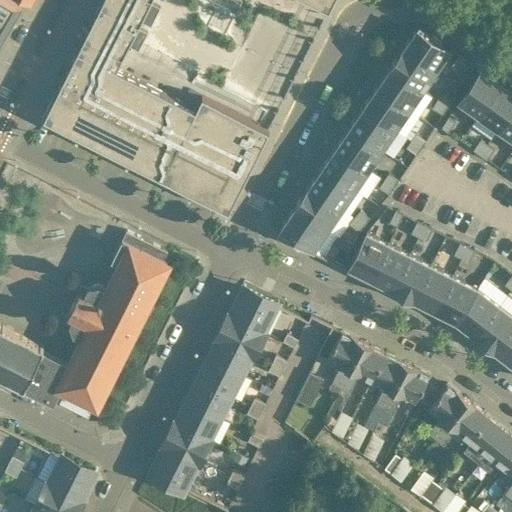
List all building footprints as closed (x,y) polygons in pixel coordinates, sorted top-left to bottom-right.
[(0,0),(0,19),(9,24),(20,5),(11,0),(0,0)] [(269,127),(202,93),(195,107),(116,67),(121,57),(129,40),(138,45),(148,26),(139,22),(142,15),(151,20),(160,1),(157,0),(310,0),(328,9),(332,0),(101,0),(43,115),(228,209),(269,127)] [(9,24),(0,19),(0,42),(5,34),(3,34),(9,24)] [(403,46),(436,69),(450,48),(440,42),(442,39),(419,23),(403,46)] [(389,66),(422,89),(436,69),(403,46),(389,66)] [(459,53),(452,63),(458,68),(466,58),(459,53)] [(422,89),(389,66),(376,86),(409,108),(422,89)] [(481,67),(458,100),(478,114),(502,81),(481,67)] [(478,114),(498,128),(511,107),(511,88),(502,81),(478,114)] [(409,108),(376,86),(362,106),(395,128),(409,108)] [(441,92),(437,99),(447,106),(452,98),(441,92)] [(235,95),(229,106),(248,116),(254,105),(235,95)] [(443,113),(447,106),(437,99),(432,106),(443,113)] [(395,128),(362,106),(349,126),(382,148),(395,128)] [(511,107),(498,128),(511,137),(511,107)] [(441,126),(448,131),(455,121),(448,115),(441,126)] [(335,145),(368,168),(382,148),(349,126),(335,145)] [(421,146),(426,139),(416,132),(411,139),(421,146)] [(480,153),(487,143),(480,138),(473,148),(480,153)] [(416,153),(421,146),(411,139),(406,146),(416,153)] [(494,148),(487,143),(480,153),(487,158),(494,148)] [(322,165),(355,188),(368,168),(335,145),(322,165)] [(355,188),(322,165),(308,185),(341,208),(355,188)] [(399,179),(389,171),(384,179),(394,186),(399,179)] [(394,186),(384,179),(379,186),(389,193),(394,186)] [(295,205),(328,227),(341,208),(308,185),(295,205)] [(303,246),(305,242),(314,248),(328,227),(295,205),(276,232),(290,239),(289,240),(290,240),(291,238),(300,244),(299,245),(300,245),(303,246)] [(364,223),(370,217),(360,209),(354,215),(364,223)] [(403,213),(395,209),(389,220),(397,224),(403,213)] [(359,230),(364,223),(354,215),(349,222),(359,230)] [(418,235),(424,224),(417,220),(411,231),(418,235)] [(432,228),(424,224),(418,235),(426,239),(432,228)] [(107,287),(97,282),(87,286),(81,283),(64,318),(69,321),(73,331),(82,336),(68,363),(41,349),(43,345),(0,323),(0,369),(54,394),(60,382),(96,400),(167,259),(163,258),(167,249),(126,229),(112,257),(120,261),(107,287)] [(371,277),(389,241),(366,230),(348,266),(371,277)] [(410,252),(389,241),(371,277),(392,288),(410,252)] [(321,253),(333,259),(338,247),(327,242),(321,253)] [(461,257),(467,245),(459,242),(454,253),(461,257)] [(475,249),(467,245),(461,257),(469,261),(475,249)] [(432,263),(410,252),(392,288),(413,299),(432,263)] [(453,273),(432,263),(413,299),(435,309),(453,273)] [(478,286),(453,273),(435,309),(456,320),(478,286)] [(244,285),(234,305),(230,313),(228,311),(228,312),(263,330),(264,329),(263,329),(276,302),(244,285)] [(475,335),(500,303),(478,286),(456,320),(475,335)] [(511,326),(511,312),(500,303),(475,335),(494,349),(511,326)] [(263,330),(228,312),(227,313),(229,314),(226,320),(224,319),(224,320),(226,321),(223,327),(221,326),(220,327),(222,328),(219,334),(217,333),(217,334),(253,351),(252,350),(255,344),(256,345),(257,344),(255,343),(258,337),(259,338),(260,336),(259,336),(262,330),(263,330)] [(511,326),(494,349),(511,363),(511,326)] [(338,392),(363,340),(341,329),(328,356),(341,363),(329,388),(337,391),(338,392)] [(294,345),(298,337),(287,332),(283,339),(294,345)] [(253,351),(217,334),(216,334),(218,335),(208,356),(211,357),(241,372),(251,351),(252,352),(253,351)] [(337,415),(342,405),(358,371),(372,378),(386,351),(363,340),(338,392),(337,391),(328,411),(337,415)] [(379,421),(408,362),(386,351),(372,378),(384,384),(364,426),(373,431),(378,421),(379,421)] [(283,367),(287,359),(276,353),(272,361),(283,367)] [(241,372),(211,357),(208,356),(198,377),(197,376),(197,377),(230,394),(241,372)] [(280,374),(283,367),(272,361),(268,369),(280,374)] [(416,400),(430,373),(408,362),(379,421),(386,424),(401,393),(416,400)] [(324,377),(310,370),(296,398),(310,405),(324,377)] [(230,394),(197,377),(196,378),(197,378),(186,399),(189,400),(219,415),(230,394)] [(436,437),(467,397),(447,382),(441,390),(431,382),(421,399),(429,405),(440,415),(428,431),(436,437)] [(262,410),(266,402),(254,396),(250,404),(262,410)] [(504,429),(485,414),(487,413),(467,397),(436,437),(444,443),(456,427),(468,437),(471,439),(464,449),(480,461),(504,429)] [(219,415),(189,400),(186,399),(176,420),(174,419),(210,437),(210,436),(209,436),(219,415)] [(258,417),(262,410),(250,404),(247,412),(258,417)] [(210,437),(174,419),(173,420),(175,421),(172,427),(170,426),(170,427),(172,428),(169,434),(167,433),(166,434),(168,435),(165,441),(163,440),(163,441),(199,459),(199,458),(198,457),(201,451),(202,452),(203,451),(201,450),(204,444),(206,445),(206,444),(205,443),(208,437),(209,438),(210,437)] [(504,509),(511,498),(511,435),(504,429),(480,461),(495,473),(502,463),(503,464),(511,471),(511,481),(496,503),(504,509)] [(263,437),(252,431),(248,439),(259,445),(263,437)] [(198,459),(199,459),(163,441),(165,442),(151,469),(184,485),(197,459),(198,459)] [(385,467),(391,471),(402,457),(395,452),(385,467)] [(12,454),(8,462),(20,467),(24,460),(12,454)] [(94,470),(62,454),(48,481),(47,480),(47,481),(82,499),(82,498),(80,497),(94,470)] [(20,467),(8,462),(5,469),(16,475),(20,467)] [(241,480),(245,472),(234,466),(230,474),(241,480)] [(241,480),(230,474),(226,482),(238,488),(241,480)] [(437,483),(431,478),(420,492),(427,497),(437,483)] [(82,499),(47,481),(46,481),(48,482),(45,488),(43,487),(43,489),(44,489),(41,495),(40,495),(39,496),(40,496),(37,502),(36,502),(55,511),(73,511),(76,506),(78,507),(79,505),(77,505),(80,498),(82,499)] [(437,483),(427,497),(433,502),(444,487),(437,483)] [(454,511),(464,511),(469,506),(463,501),(454,511)] [(55,511),(36,502),(35,503),(36,503),(32,511),(55,511)] [(498,511),(499,511),(486,502),(478,511),(498,511)]
